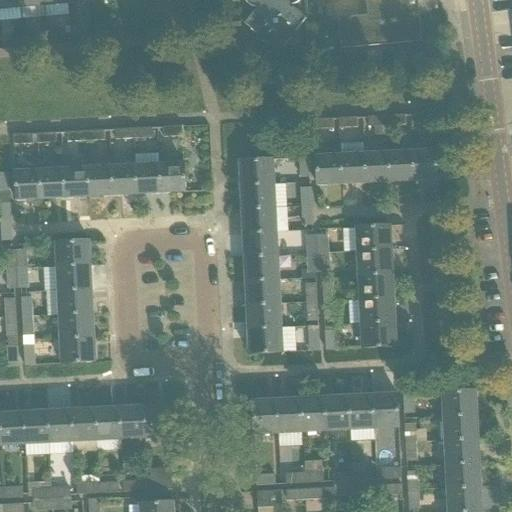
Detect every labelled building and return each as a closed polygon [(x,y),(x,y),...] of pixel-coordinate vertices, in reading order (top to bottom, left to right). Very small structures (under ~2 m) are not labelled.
[(19,0),(0,0),(0,10),(20,8),(19,0)] [(43,0),(19,0),(20,8),(44,6),(43,0)] [(244,0),(245,1),(246,3),(247,4),(248,5),(249,6),(251,7),(253,8),(256,8),(256,11),(255,11),(244,24),(263,41),(277,54),(290,39),(289,39),(306,19),(293,8),(292,8),(292,5),(294,5),(296,4),(298,2),(300,1),(300,0),(244,0)] [(366,0),(367,16),(336,18),(340,49),(381,45),(380,40),(385,40),(385,45),(421,42),(419,16),(409,16),(407,0),(366,0)] [(76,34),(77,44),(96,42),(95,33),(76,34)] [(52,36),(53,46),(72,44),(71,35),(52,36)] [(41,37),(23,39),(24,48),(42,47),(41,37)] [(24,48),(23,39),(4,40),(5,50),(24,48)] [(435,115),(416,116),(416,117),(417,126),(436,125),(435,115)] [(406,116),(387,117),(387,127),(407,127),(406,118),(406,116)] [(387,117),(368,118),(368,119),(369,128),(374,128),(374,136),(388,135),(387,127),(387,117)] [(357,118),(338,119),(339,129),(358,128),(357,118)] [(314,120),(314,130),(334,129),(333,119),(314,120)] [(182,127),(163,128),(163,138),(183,137),(182,127)] [(152,128),(133,129),(134,140),(153,139),(152,128)] [(134,140),(133,129),(115,130),(116,141),(134,140)] [(104,131),(86,132),(86,142),(105,141),(104,131)] [(86,142),(86,132),(67,133),(68,143),(86,142)] [(56,133),(37,134),(38,145),(57,143),(56,133)] [(13,136),(13,146),(32,145),(32,135),(13,136)] [(437,151),(413,152),(414,181),(439,180),(437,151)] [(413,152),(389,153),(390,182),(414,181),(413,152)] [(389,153),(365,155),(366,183),(390,182),(389,153)] [(365,155),(341,156),(342,185),(366,183),(365,155)] [(342,185),(341,156),(316,157),(318,186),(342,185)] [(309,159),(300,159),(301,179),(310,178),(309,159)] [(239,163),(240,187),(274,185),(272,161),(239,163)] [(184,164),(159,165),(161,195),(185,193),(184,164)] [(159,165),(135,167),(137,196),(161,195),(159,165)] [(135,167),(111,168),(113,197),(137,196),(135,167)] [(111,168),(87,169),(89,198),(113,197),(111,168)] [(87,169),(63,170),(65,199),(89,198),(87,169)] [(63,170),(39,171),(41,201),(65,199),(63,170)] [(41,201),(39,171),(15,173),(17,202),(41,201)] [(0,193),(10,193),(9,173),(0,173),(0,193)] [(274,185),(240,187),(241,211),(275,209),(287,208),(286,186),(274,186),(274,185)] [(311,189),(302,189),(303,208),(312,207),(311,189)] [(0,205),(1,222),(11,222),(10,204),(0,205)] [(312,207),(303,208),(304,226),(313,226),(312,207)] [(241,211),(242,235),(276,233),(275,209),(241,211)] [(11,222),(1,222),(3,242),(13,241),(11,222)] [(357,228),(358,252),(391,251),(389,226),(357,228)] [(242,235),(244,259),(278,257),(276,233),(242,235)] [(327,236),(317,237),(318,255),(328,254),(327,236)] [(308,237),(308,255),(318,255),(317,237),(308,237)] [(54,243),(56,268),(90,266),(89,242),(54,243)] [(16,252),(17,270),(26,270),(25,251),(16,252)] [(358,252),(359,276),(392,275),(391,251),(358,252)] [(16,252),(6,252),(7,270),(17,270),(16,252)] [(318,255),(319,273),(328,273),(328,254),(318,255)] [(318,255),(308,255),(309,274),(319,273),(318,255)] [(244,259),(245,283),(279,281),(278,257),(244,259)] [(56,268),(57,292),(91,290),(90,266),(56,268)] [(17,270),(7,270),(8,289),(18,289),(17,270)] [(27,288),(26,270),(17,270),(18,289),(27,288)] [(359,276),(361,300),(393,299),(392,275),(359,276)] [(245,283),(246,307),(280,305),(279,281),(245,283)] [(322,285),(323,302),(333,302),(332,284),(322,285)] [(307,286),(307,303),(317,303),(316,285),(307,286)] [(57,292),(58,316),(93,314),(91,290),(57,292)] [(31,299),(21,299),(22,318),(32,318),(31,299)] [(361,300),(362,324),(394,323),(393,299),(361,300)] [(14,300),(5,300),(6,318),(15,318),(14,300)] [(333,302),(323,302),(324,322),(334,322),(333,302)] [(317,303),(307,303),(308,323),(318,322),(317,303)] [(246,307),(248,331),(281,329),(280,305),(246,307)] [(58,316),(60,340),(94,338),(93,314),(58,316)] [(15,318),(6,318),(7,337),(16,337),(15,318)] [(32,318),(22,318),(23,337),(33,336),(32,318)] [(394,323),(362,324),(363,349),(396,347),(394,323)] [(281,329),(248,331),(249,355),(283,353),(281,329)] [(324,332),(326,351),(336,350),(334,331),(324,332)] [(309,332),(308,333),(309,352),(310,352),(320,351),(319,332),(309,332)] [(94,338),(60,340),(61,365),(95,363),(94,338)] [(33,346),(24,347),(25,366),(34,366),(33,346)] [(17,347),(8,348),(9,367),(18,367),(17,347)] [(442,392),(443,417),(477,416),(475,390),(442,392)] [(413,394),(403,394),(404,415),(414,414),(413,394)] [(397,395),(372,396),(374,430),(399,429),(397,395)] [(372,396),(348,397),(350,431),(374,430),(372,396)] [(348,397),(324,398),(326,432),(350,431),(348,397)] [(324,398),(300,400),(302,434),(326,432),(324,398)] [(300,400),(276,401),(278,435),(279,435),(279,449),(303,448),(302,434),(300,400)] [(278,435),(276,401),(252,402),(254,436),(278,435)] [(168,408),(143,409),(145,439),(169,438),(168,408)] [(143,409),(119,410),(121,440),(145,439),(143,409)] [(119,410),(95,411),(97,442),(97,452),(121,451),(121,440),(119,410)] [(95,411),(71,412),(73,443),(73,454),(97,452),(97,442),(95,411)] [(71,412),(47,414),(49,444),(73,443),(71,412)] [(47,414),(23,415),(25,445),(49,444),(47,414)] [(23,415),(0,416),(0,426),(1,446),(25,445),(23,415)] [(443,417),(444,441),(478,440),(477,416),(443,417)] [(404,425),(405,443),(417,442),(416,424),(404,425)] [(444,441),(445,465),(479,464),(478,440),(444,441)] [(416,443),(405,443),(406,463),(417,462),(416,443)] [(445,465),(447,489),(481,487),(479,464),(445,465)] [(147,470),(147,480),(171,479),(171,469),(147,470)] [(382,471),(382,481),(401,480),(401,470),(382,471)] [(407,473),(408,491),(419,491),(418,472),(407,473)] [(324,473),(304,474),(305,485),(324,484),(324,473)] [(372,473),(352,474),(353,485),(372,484),(372,473)] [(305,485),(304,474),(286,475),(286,486),(305,485)] [(334,475),(334,486),(353,485),(352,474),(334,475)] [(256,477),(256,487),(275,486),(275,476),(256,477)] [(172,490),(171,479),(147,480),(148,491),(172,490)] [(122,483),(123,493),(143,491),(143,482),(122,483)] [(118,483),(99,484),(100,495),(119,494),(118,483)] [(100,495),(99,484),(80,485),(81,497),(100,495)] [(353,485),(353,496),(373,495),(372,484),(353,485)] [(353,485),(334,486),(335,498),(353,496),(353,485)] [(401,485),(383,486),(383,497),(402,496),(401,485)] [(447,489),(447,511),(471,511),(482,511),(481,487),(447,489)] [(23,488),(3,489),(4,500),(23,499),(23,488)] [(71,489),(51,490),(52,500),(71,499),(71,489)] [(325,489),(305,490),(306,502),(325,501),(325,489)] [(32,491),(33,501),(52,500),(51,490),(32,491)] [(305,490),(286,491),(286,492),(287,502),(306,502),(305,490)] [(419,491),(408,491),(409,511),(420,511),(419,491)] [(269,492),(257,493),(257,503),(257,509),(274,508),(274,511),(281,511),(281,492),(276,492),(269,492)] [(71,499),(52,500),(52,511),(72,510),(71,499)] [(52,500),(33,501),(34,511),(52,511),(52,500)] [(88,501),(88,511),(99,511),(99,500),(88,501)] [(139,504),(139,511),(173,511),(173,502),(139,504)]
